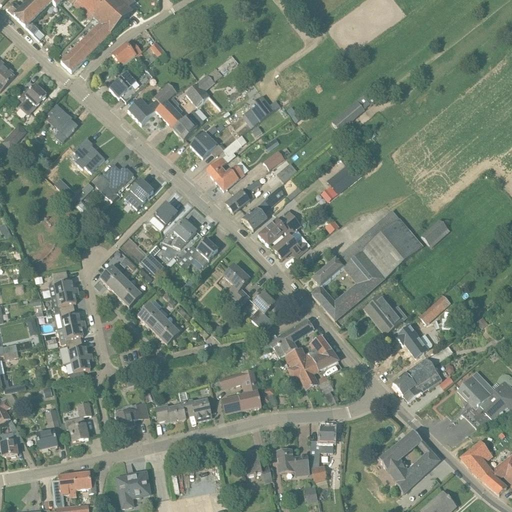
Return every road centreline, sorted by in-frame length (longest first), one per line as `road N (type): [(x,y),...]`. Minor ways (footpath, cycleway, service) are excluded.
road 1 (residential): [(307,310),(217,215),(74,86)]
road 2 (residential): [(113,457),(280,418),(345,413),(383,396)]
road 3 (residential): [(108,373),(242,342),(307,310)]
road 4 (residential): [(509,511),(383,396)]
road 5 (unclassified): [(188,0),(117,44),(74,86)]
road 6 (residential): [(108,373),(87,284),(116,245)]
